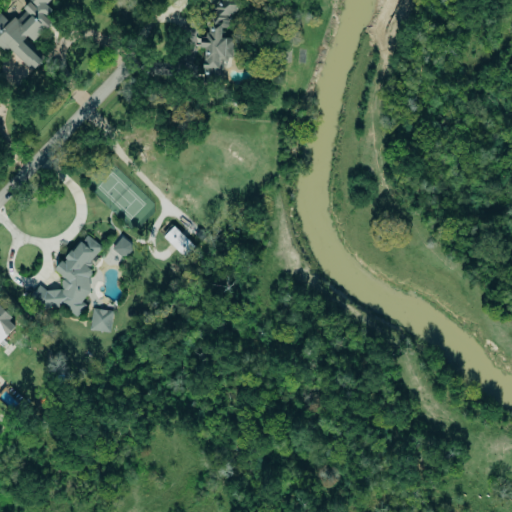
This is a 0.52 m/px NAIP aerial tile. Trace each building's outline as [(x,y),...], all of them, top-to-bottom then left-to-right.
[(0,48),(4,51),(5,50),(35,69),(46,53),(33,45),(50,20),(46,17),(52,8),(47,5),(49,0),(30,0),(15,23),(0,12),(0,48)] [(222,82),(223,58),(232,59),(233,38),(226,37),(227,11),(240,12),(240,0),(212,0),(212,15),(204,15),(202,82),(222,82)] [(194,246),(171,224),(161,234),(183,256),(194,246)] [(55,267),(62,257),(65,259),(67,256),(66,255),(72,247),(73,248),(81,238),(83,240),(88,233),(103,245),(91,260),(93,261),(90,265),(91,267),(92,271),(90,274),(91,288),(83,299),(87,303),(77,314),(65,303),(44,306),(30,294),(35,288),(36,288),(40,284),(47,290),(54,288),(64,287),(64,277),(67,277),(65,275),(64,275),(62,274),(63,273),(55,267)] [(112,248),(124,258),(134,246),(122,236),(112,248)] [(0,341),(17,324),(0,308),(0,341)] [(113,311),(92,308),(89,329),(109,332),(113,311)]
